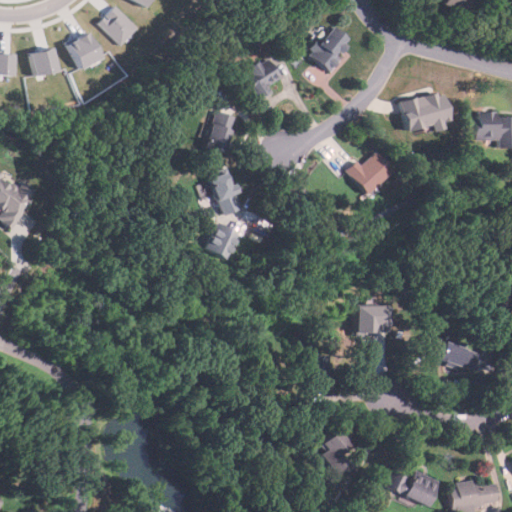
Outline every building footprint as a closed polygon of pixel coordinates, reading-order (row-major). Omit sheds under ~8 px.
[(440,0),(440,12),(465,12),(465,0),(440,0)] [(96,22),(118,44),(136,27),(114,4),(96,22)] [(350,43),(330,25),(305,52),(325,70),(350,43)] [(65,42),(77,68),(99,57),(87,32),(65,42)] [(29,50),(32,74),(55,71),(52,48),(29,50)] [(0,73),(12,74),(13,53),(0,52),(0,73)] [(239,69),(254,100),(267,94),(263,85),(277,78),(266,56),(239,69)] [(397,100),(407,131),(431,123),(434,131),(442,128),(440,122),(450,119),(440,87),(397,100)] [(232,116),(212,110),(201,145),(221,151),(232,116)] [(495,147),(511,147),(511,111),(473,111),(473,139),(495,139),(495,147)] [(389,168),(371,150),(357,165),(352,160),(341,170),(364,193),(389,168)] [(236,207),(229,193),(234,191),(224,170),(205,180),(222,214),(236,207)] [(0,223),(8,228),(33,190),(19,181),(16,186),(0,175),(0,223)] [(221,258),(235,233),(214,221),(200,247),(221,258)] [(511,295),(495,283),(472,312),(499,333),(511,316),(511,295)] [(350,305),(351,335),(373,335),(373,331),(385,330),(384,305),(350,305)] [(436,360),(470,371),(476,351),(441,341),(436,360)] [(324,354),(302,354),(302,391),(324,391),(324,354)] [(312,449),(337,474),(348,463),(339,454),(349,444),(333,428),(312,449)] [(381,486),(425,506),(436,481),(411,470),(407,478),(388,469),(381,486)] [(448,509),(495,504),(492,480),(445,485),(448,509)]
